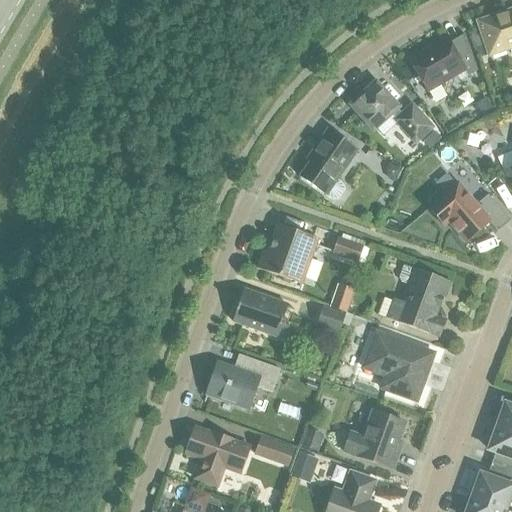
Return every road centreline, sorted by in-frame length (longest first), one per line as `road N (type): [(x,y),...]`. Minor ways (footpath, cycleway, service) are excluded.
road 1 (residential): [(139,511),(254,195),(289,138),(410,23),(474,0)]
road 2 (residential): [(428,511),(511,282)]
